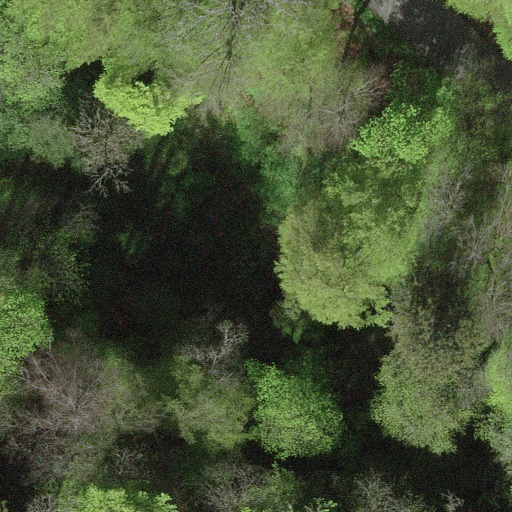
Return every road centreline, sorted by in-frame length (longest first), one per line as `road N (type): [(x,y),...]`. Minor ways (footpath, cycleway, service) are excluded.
road 1 (track): [(209,139),(152,173),(71,168),(0,150)]
road 2 (tertiary): [(511,107),(404,0)]
